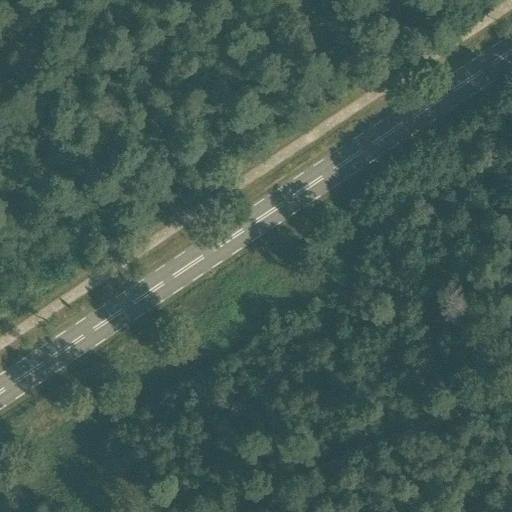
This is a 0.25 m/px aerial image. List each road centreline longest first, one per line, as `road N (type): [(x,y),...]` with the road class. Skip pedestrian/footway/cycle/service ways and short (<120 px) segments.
road 1 (primary): [(0,391),(511,50)]
road 2 (track): [(316,511),(351,476),(511,404)]
